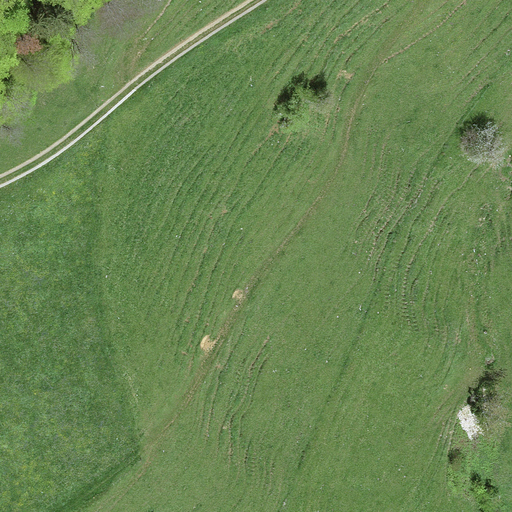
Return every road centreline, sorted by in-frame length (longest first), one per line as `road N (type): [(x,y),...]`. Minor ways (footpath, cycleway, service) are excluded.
road 1 (track): [(69,511),(169,416),(218,347),(340,169),(368,79),(424,0)]
road 2 (track): [(262,0),(0,182)]
